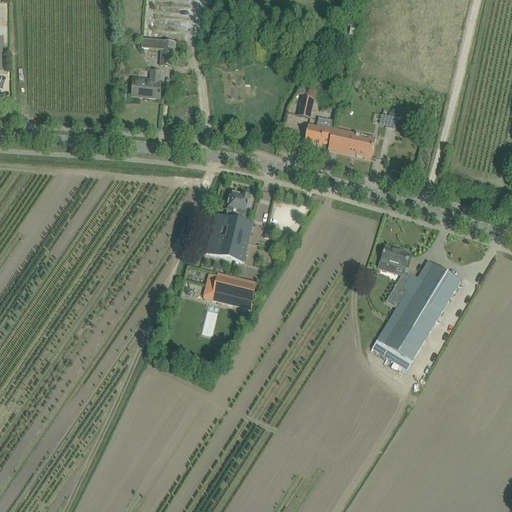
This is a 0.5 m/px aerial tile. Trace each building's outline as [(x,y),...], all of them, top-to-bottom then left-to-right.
[(451,0),(416,0),(413,15),(447,22),(451,0)] [(173,67),(175,43),(143,41),(142,49),(161,51),(160,66),(173,67)] [(456,65),(435,60),(423,116),(444,120),(456,65)] [(133,81),(132,98),(159,100),(161,83),(160,83),(160,72),(152,72),(151,82),(133,81)] [(298,117),(310,120),(314,101),(302,99),(298,117)] [(309,127),(305,144),(322,148),(323,145),(329,146),(328,151),(329,151),(371,160),(376,140),(369,138),(368,143),(361,141),(362,137),(333,130),(334,123),(319,119),(317,127),(317,129),(309,127)] [(241,243),(246,223),(243,222),(245,215),(246,216),(251,198),(249,198),(248,196),(246,196),(245,197),(242,196),(242,197),(231,194),(227,211),(229,211),(227,218),(216,215),(206,255),(244,264),(249,244),(241,243)] [(267,227),(264,239),(272,240),(274,229),(267,227)] [(396,251),(386,248),(381,262),(405,270),(409,257),(395,253),(396,251)] [(424,343),(461,283),(428,263),(418,280),(405,272),(386,303),(397,309),(390,322),(372,351),(407,371),(412,363),(424,343)] [(233,279),(218,275),(211,301),(226,305),(233,279)]
